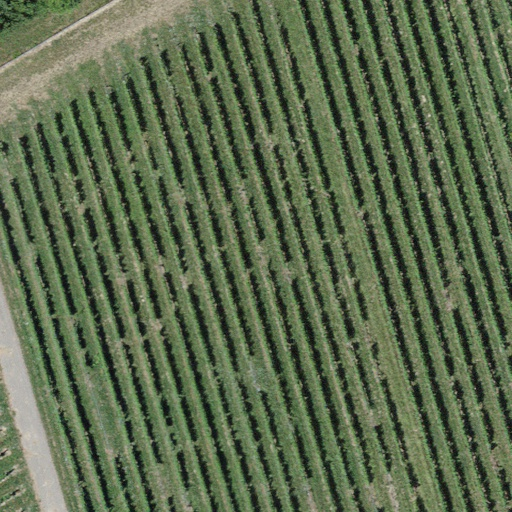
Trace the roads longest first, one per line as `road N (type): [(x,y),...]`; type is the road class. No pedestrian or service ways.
road 1 (track): [(0,321),(56,511)]
road 2 (track): [(0,93),(154,0)]
